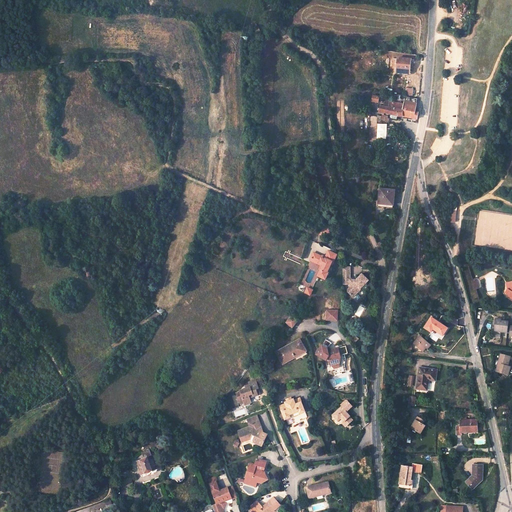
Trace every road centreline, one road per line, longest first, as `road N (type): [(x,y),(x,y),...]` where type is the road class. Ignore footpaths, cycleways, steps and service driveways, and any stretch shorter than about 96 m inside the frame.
road 1 (track): [(314,238),(166,167),(173,100),(167,87),(141,84),(130,62),(0,65)]
road 2 (residential): [(413,164),(452,259),(509,503)]
road 3 (track): [(0,282),(97,442),(110,485),(103,499),(64,511)]
road 4 (track): [(264,0),(281,33),(322,72),(343,188),(373,242)]
road 5 (secondary): [(433,0),(413,164)]
road 6 (residential): [(307,331),(334,329),(349,343),(368,434)]
road 7 (secondary): [(413,164),(387,301)]
road 8 (secondary): [(387,301),(376,433)]
